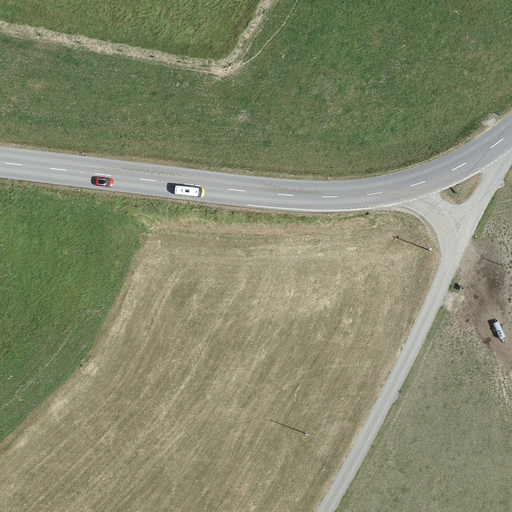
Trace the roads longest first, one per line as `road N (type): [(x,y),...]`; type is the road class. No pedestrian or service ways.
road 1 (tertiary): [(0,160),(345,199),(475,171),(511,134)]
road 2 (track): [(317,511),(399,385),(444,279),(475,171)]
road 3 (track): [(352,511),(450,356),(511,302)]
